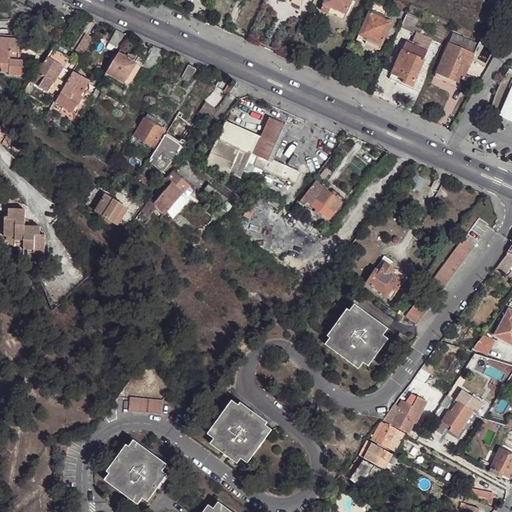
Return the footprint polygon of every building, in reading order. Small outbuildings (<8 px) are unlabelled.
[(324,0),(323,5),(346,16),(352,1),(354,2),(355,0),(324,0)] [(372,1),(368,11),(384,18),(388,8),(372,1)] [(435,15),(421,8),(416,19),(419,20),(431,24),(435,15)] [(384,18),(368,11),(358,34),(367,38),(381,44),(391,21),(384,18)] [(419,20),(416,19),(407,15),(401,28),(413,33),(419,20)] [(117,31),(109,42),(117,48),(124,35),(117,31)] [(453,31),(449,41),(474,52),(478,42),(453,31)] [(415,34),(411,43),(427,50),(432,41),(415,34)] [(75,51),(84,56),(94,40),(86,35),(75,51)] [(26,75),(27,59),(19,59),(20,37),(0,36),(0,67),(2,68),(2,71),(10,71),(10,75),(26,75)] [(381,44),(367,38),(366,40),(365,43),(379,49),(381,44)] [(401,48),(390,72),(404,78),(402,81),(412,85),(425,58),(423,58),(427,50),(411,43),(406,41),(403,48),(401,48)] [(474,52),(449,41),(435,70),(454,78),(464,57),(470,60),(474,52)] [(140,46),(134,56),(139,60),(141,60),(147,50),(140,46)] [(53,50),(30,82),(47,94),(72,59),(55,47),(53,50)] [(165,52),(156,48),(143,66),(152,71),(165,52)] [(129,59),(120,53),(110,68),(127,79),(137,64),(129,59)] [(131,55),(129,59),(137,64),(139,60),(134,56),(131,55)] [(464,57),(454,78),(461,81),(470,60),(464,57)] [(137,64),(127,79),(132,82),(142,67),(137,64)] [(180,78),(189,83),(196,70),(188,66),(180,78)] [(127,79),(110,68),(107,72),(105,76),(110,79),(112,75),(125,83),(127,79)] [(216,74),(204,69),(202,74),(214,79),(216,74)] [(57,103),(74,114),(79,106),(91,82),(76,72),(62,95),(57,103)] [(404,78),(390,72),(389,76),(402,81),(404,78)] [(509,119),(511,120),(511,75),(506,73),(502,81),(497,91),(490,110),(509,119)] [(214,94),(222,100),(230,91),(218,82),(211,92),(214,94)] [(117,108),(119,104),(102,92),(99,97),(117,108)] [(200,131),(222,100),(214,94),(200,111),(203,114),(194,127),(200,131)] [(160,144),(163,138),(161,136),(164,131),(157,127),(160,122),(148,116),(135,137),(156,150),(160,144)] [(265,139),(257,155),(271,162),(287,127),(271,119),(262,138),(265,139)] [(206,164),(239,179),(243,171),(247,163),(253,166),(253,167),(254,167),(294,186),(299,175),(286,169),(275,163),(271,162),(257,155),(265,139),(262,138),(226,121),(206,164)] [(184,149),(164,136),(164,138),(163,138),(160,144),(177,155),(179,156),(184,149)] [(166,172),(177,155),(160,144),(156,150),(149,162),(166,172)] [(253,166),(247,163),(243,171),(251,174),(254,167),(253,167),(253,166)] [(153,204),(157,208),(164,214),(172,221),(175,218),(167,211),(182,195),(189,187),(174,174),(169,179),(168,177),(158,191),(159,192),(162,194),(153,204)] [(341,203),(316,183),(300,203),(304,206),(307,202),(310,205),(316,210),(314,212),(317,215),(319,212),(328,219),(341,203)] [(218,208),(224,200),(212,190),(206,198),(218,208)] [(159,192),(151,202),(153,204),(162,194),(159,192)] [(118,225),(127,210),(105,195),(95,211),(118,225)] [(151,202),(150,202),(128,228),(135,234),(157,208),(153,204),(151,202)] [(305,210),(302,214),(311,219),(312,215),(305,210)] [(34,252),(42,253),(45,253),(46,236),(41,236),(41,228),(26,227),(26,213),(11,213),(11,221),(6,221),(5,236),(10,236),(16,236),(17,240),(25,240),(25,246),(25,248),(27,249),(34,249),(34,252)] [(327,229),(330,226),(316,217),(314,220),(327,229)] [(16,236),(10,236),(10,241),(14,246),(25,246),(25,240),(17,240),(16,236)] [(406,316),(417,324),(475,246),(464,238),(406,316)] [(42,257),(42,253),(34,252),(34,249),(27,249),(27,256),(42,257)] [(505,274),(511,263),(511,255),(506,252),(500,261),(496,267),(505,274)] [(365,283),(386,297),(392,291),(395,293),(407,277),(396,270),(389,265),(391,262),(384,258),(365,283)] [(392,291),(386,297),(390,300),(395,293),(392,291)] [(358,368),(363,362),(383,335),(388,328),(355,304),(350,311),(331,337),(325,343),(358,368)] [(329,335),(331,337),(350,311),(348,309),(329,335)] [(511,319),(505,315),(493,335),(511,346),(511,319)] [(456,338),(449,333),(444,340),(452,344),(456,338)] [(383,335),(363,362),(368,365),(388,339),(383,335)] [(484,335),(474,348),(485,355),(495,341),(484,335)] [(446,428),(448,425),(452,427),(450,431),(458,435),(473,411),(476,412),(484,401),(462,388),(456,397),(459,399),(451,412),(448,410),(436,429),(442,434),(446,428)] [(452,399),(446,396),(440,405),(446,408),(452,399)] [(411,408),(410,409),(418,414),(420,415),(427,402),(417,397),(411,408)] [(131,412),(164,414),(165,401),(132,398),(131,412)] [(244,459),(250,464),(275,431),(269,426),(270,423),(243,404),(242,406),(235,401),(211,435),(217,440),(214,444),(240,464),(244,459)] [(389,427),(391,425),(400,429),(405,419),(412,423),(418,414),(410,409),(402,403),(397,410),(393,407),(382,423),(385,425),(389,427)] [(405,419),(400,429),(407,434),(412,423),(405,419)] [(393,434),(394,430),(389,427),(385,425),(384,426),(383,430),(377,440),(376,443),(386,448),(387,447),(393,434)] [(378,428),(373,438),(377,440),(383,430),(378,428)] [(400,438),(402,434),(394,430),(393,434),(400,438)] [(394,451),(400,438),(393,434),(387,447),(394,451)] [(372,443),(365,439),(357,453),(364,456),(385,469),(392,454),(377,446),(372,443)] [(140,506),(145,499),(165,473),(169,465),(136,441),(132,447),(112,474),(107,480),(140,506)] [(110,472),(112,474),(132,447),(129,446),(110,472)] [(403,451),(401,455),(413,462),(415,458),(403,451)] [(489,473),(500,479),(500,478),(506,480),(511,468),(511,456),(508,455),(507,458),(498,454),(489,473)] [(368,477),(374,468),(356,458),(344,475),(349,479),(360,488),(368,477)] [(380,471),(374,468),(368,477),(373,481),(380,471)] [(165,473),(145,499),(150,502),(170,475),(165,473)] [(373,481),(368,477),(360,488),(365,492),(373,481)] [(472,489),(471,495),(480,500),(481,498),(491,504),(493,504),(495,494),(472,489)] [(478,511),(480,508),(462,502),(460,509),(468,511),(478,511)]
